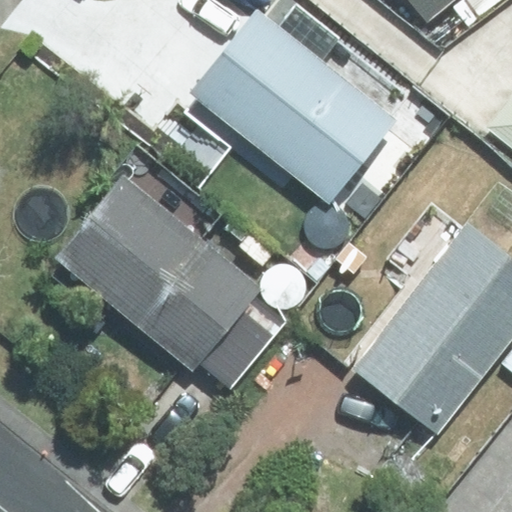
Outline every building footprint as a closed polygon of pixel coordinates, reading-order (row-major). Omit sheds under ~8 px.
[(403,0),(424,25),(454,0),(403,0)] [(390,125),(250,14),(185,98),(325,208),(390,125)] [(511,97),(485,131),(511,152),(511,97)] [(167,192),(191,213),(202,199),(178,179),(167,192)] [(276,329),(245,303),(254,291),(117,181),(50,265),(189,376),(195,369),(225,393),(276,329)] [(511,266),(462,228),(354,373),(438,437),(511,338),(511,266)] [(511,354),(502,367),(511,373),(511,354)]
